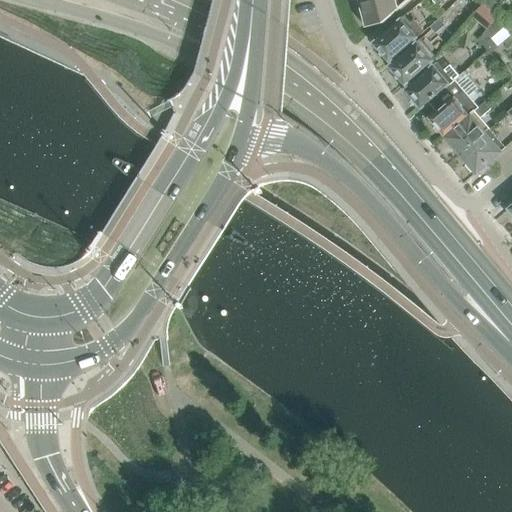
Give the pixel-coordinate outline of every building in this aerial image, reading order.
[(347,0),(347,2),(354,21),(360,29),(366,27),(366,28),(384,23),(410,0),(347,0)] [(497,18),(482,4),(473,14),(488,27),(497,18)] [(380,54),(385,60),(389,60),(390,61),(417,38),(401,19),(374,43),(381,50),(380,54)] [(396,77),(401,83),(405,83),(406,84),(433,61),(417,42),(390,66),(397,74),(396,77)] [(422,108),(430,101),(455,79),(456,78),(447,67),(440,73),(433,66),(406,89),(413,97),(412,100),(417,106),(421,106),(422,108)] [(445,135),(445,136),(470,115),(461,104),(470,97),(455,79),(430,101),(438,111),(430,118),(437,126),(436,129),(441,134),(445,135)] [(451,147),(456,152),(459,152),(461,154),(485,133),(491,129),(482,117),(492,109),(486,101),(470,115),(445,136),(452,143),(451,147)] [(485,133),(461,154),(467,162),(467,165),(472,170),(475,171),(477,172),(507,147),(491,129),(485,133)]
